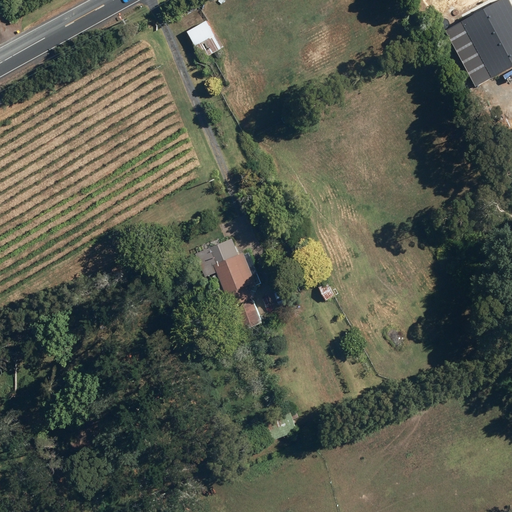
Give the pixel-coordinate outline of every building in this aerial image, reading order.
[(192,30),(207,59),(228,46),(221,33),(219,34),(211,19),(192,30)] [(199,253),(209,276),(221,271),(235,306),(258,296),(254,287),(261,284),(247,251),(246,252),(240,249),(235,237),(199,253)] [(321,287),(329,300),(338,295),(330,282),(321,287)] [(236,308),(246,330),(266,321),(256,299),(236,308)] [(302,429),(295,412),(258,426),(266,445),(302,429)]
